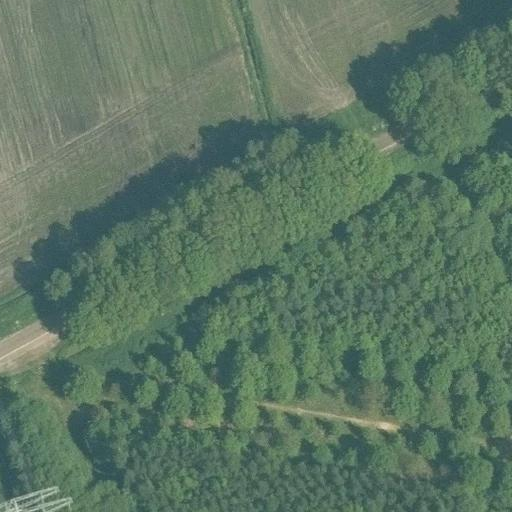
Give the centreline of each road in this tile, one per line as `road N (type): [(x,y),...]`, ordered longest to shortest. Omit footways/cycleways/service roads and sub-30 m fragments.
road 1 (unclassified): [(0,360),(511,75)]
road 2 (track): [(511,455),(41,370),(27,345)]
